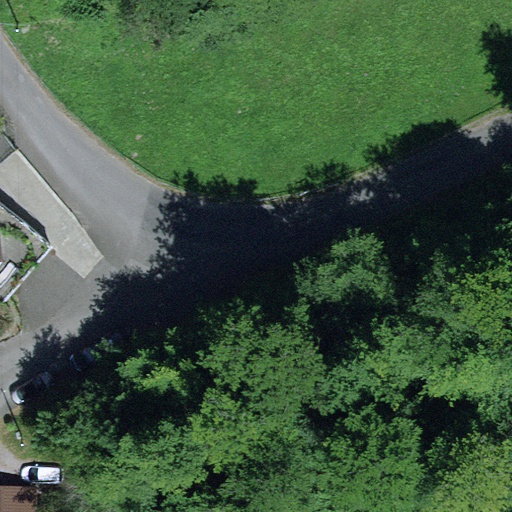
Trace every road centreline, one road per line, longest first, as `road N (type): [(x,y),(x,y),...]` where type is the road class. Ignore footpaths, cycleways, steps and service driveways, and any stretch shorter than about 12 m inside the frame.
road 1 (residential): [(240,245),(138,215),(56,150),(0,80)]
road 2 (residential): [(511,137),(240,245)]
road 3 (residential): [(240,245),(0,374)]
